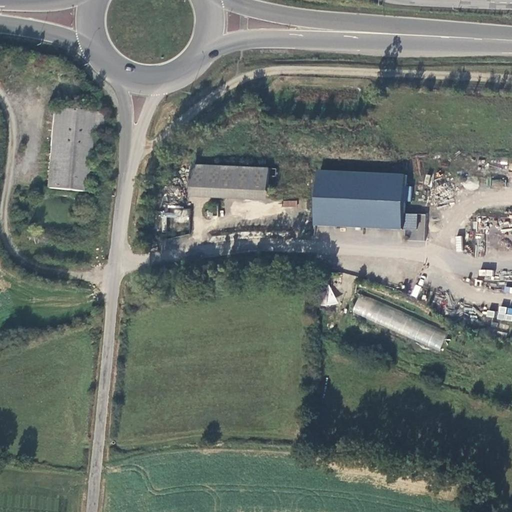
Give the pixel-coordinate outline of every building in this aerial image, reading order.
[(57,110),(50,191),(92,194),(97,130),(107,131),(108,114),(57,110)] [(188,195),(266,200),(268,168),(190,163),(188,195)] [(406,185),(407,174),(314,169),(311,224),(405,230),(405,240),(424,241),(426,214),(405,213),(405,201),(410,202),(411,186),(406,185)] [(289,225),(285,202),(218,204),(219,212),(205,212),(206,218),(219,218),(220,227),(289,225)] [(321,307),(336,304),(332,286),(317,289),(321,307)] [(351,313),(439,350),(447,331),(359,294),(351,313)]
